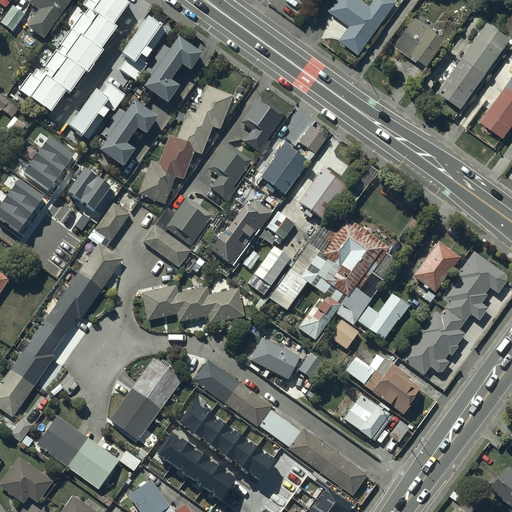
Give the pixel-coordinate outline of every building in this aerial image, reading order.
[(88,12),(84,17),(74,11),(62,28),(71,34),(67,39),(57,32),(53,38),(54,39),(47,48),(56,54),(45,70),(47,71),(43,77),(37,73),(33,79),(30,77),(19,93),(29,100),(30,98),(51,113),(66,92),(69,94),(84,73),(87,75),(93,66),(92,65),(102,51),(101,51),(116,29),(113,27),(128,5),(122,1),(122,0),(85,0),(87,2),(83,8),(88,12)] [(29,0),(39,7),(27,24),(43,35),(68,0),(29,0)] [(354,0),(339,0),(329,15),(350,30),(340,45),(359,58),(396,5),(389,0),(376,0),(370,10),(354,0)] [(11,5),(0,21),(14,31),(21,21),(18,18),(22,13),(11,5)] [(165,31),(147,18),(121,54),(127,59),(119,69),(135,81),(147,65),(143,62),(165,31)] [(417,22),(396,52),(428,75),(447,48),(430,37),(432,34),(417,22)] [(488,28),(438,97),(461,113),(510,44),(488,28)] [(164,44),(146,69),(150,72),(144,82),(167,98),(178,81),(170,76),(181,60),(189,65),(201,49),(177,33),(168,47),(164,44)] [(511,83),(481,127),(503,143),(511,130),(511,83)] [(100,96),(94,92),(69,128),(87,142),(110,110),(113,113),(125,96),(109,84),(100,96)] [(151,159),(139,192),(165,202),(175,175),(183,178),(194,149),(202,152),(212,125),(219,127),(232,94),(205,84),(195,111),(188,108),(178,136),(169,133),(159,162),(151,159)] [(0,93),(0,107),(8,113),(15,103),(0,93)] [(259,93),(239,120),(251,128),(243,139),(261,152),(269,140),(266,137),(285,111),(259,93)] [(119,107),(101,131),(106,135),(99,145),(122,162),(134,145),(125,138),(136,123),(145,129),(157,112),(133,95),(123,110),(119,107)] [(14,114),(6,125),(18,133),(26,123),(14,114)] [(275,154),(260,175),(283,192),(306,161),(308,162),(314,152),(315,153),(327,135),(311,124),(298,141),(308,149),(303,155),(283,140),(273,153),(275,154)] [(224,139),(205,166),(218,175),(209,187),(226,198),(235,186),(233,184),(251,158),(224,139)] [(71,167),(38,157),(37,161),(34,160),(20,205),(22,206),(22,208),(55,218),(71,167)] [(323,165),(297,200),(320,217),(346,182),(323,165)] [(358,196),(348,189),(336,207),(345,213),(358,196)] [(167,206),(142,239),(179,265),(191,249),(164,230),(166,228),(190,244),(212,213),(186,195),(174,211),(167,206)] [(206,245),(229,262),(237,251),(239,252),(244,245),(243,244),(255,226),(259,228),(271,211),(254,198),(249,205),(242,200),(222,229),(218,227),(206,245)] [(111,241),(130,212),(113,201),(88,236),(97,243),(0,382),(0,406),(13,415),(51,360),(54,362),(57,357),(52,353),(77,316),(81,318),(123,256),(101,242),(104,237),(111,241)] [(294,221),(277,209),(265,225),(275,232),(271,238),(278,243),(294,221)] [(309,245),(269,299),(287,310),(308,281),(321,291),(297,326),(315,338),(334,311),(353,324),(374,293),(365,287),(363,290),(354,284),(355,282),(359,285),(388,245),(344,216),(324,236),(328,239),(321,249),(313,243),(312,244),(309,245)] [(88,234),(67,219),(52,240),(73,255),(88,234)] [(437,239),(411,274),(434,290),(459,255),(437,239)] [(44,253),(33,245),(26,256),(37,264),(36,265),(54,276),(65,260),(48,248),(44,253)] [(290,257),(273,245),(247,283),(263,294),(285,263),(291,267),(294,262),(289,259),(290,257)] [(506,279),(505,272),(472,249),(454,275),(458,278),(445,296),(450,299),(440,313),(434,309),(418,331),(419,332),(400,358),(423,373),(429,365),(437,370),(440,370),(448,360),(444,357),(448,352),(451,354),(458,344),(456,342),(464,332),(458,328),(469,312),(478,319),(487,306),(480,301),(486,292),(485,291),(488,286),(497,292),(506,279)] [(205,260),(199,256),(190,268),(196,272),(205,260)] [(0,289),(9,276),(0,270),(0,289)] [(175,285),(140,292),(146,321),(175,314),(177,322),(206,316),(208,324),(243,316),(237,288),(208,295),(206,287),(177,294),(175,285)] [(412,291),(407,298),(418,307),(424,300),(412,291)] [(377,313),(367,306),(356,322),(383,341),(397,320),(399,321),(409,306),(391,293),(377,313)] [(260,297),(245,317),(251,321),(266,301),(260,297)] [(359,332),(341,319),(328,338),(347,350),(359,332)] [(28,341),(19,335),(13,343),(22,349),(28,341)] [(261,335),(256,344),(249,340),(242,352),(250,360),(250,359),(286,377),(289,371),(294,373),(297,366),(293,364),(298,355),(261,335)] [(310,350),(297,368),(310,377),(323,360),(310,350)] [(355,355),(344,369),(401,412),(412,397),(411,396),(419,384),(409,377),(410,375),(390,360),(389,361),(376,351),(367,363),(355,355)] [(160,361),(153,356),(108,418),(137,439),(183,376),(169,365),(170,363),(163,358),(160,361)] [(207,358),(191,379),(255,426),(257,424),(287,446),(286,448),(351,493),(366,473),(302,427),(300,430),(268,407),(271,404),(207,358)] [(388,412),(360,392),(349,407),(348,406),(341,416),(370,437),(370,436),(374,439),(391,416),(387,413),(388,412)] [(274,460),(196,405),(179,428),(257,483),(274,460)] [(118,459),(57,413),(36,443),(98,488),(118,459)] [(22,415),(10,433),(28,446),(34,439),(26,433),(33,423),(22,415)] [(397,421),(387,433),(397,441),(407,428),(397,421)] [(221,502),(236,480),(172,435),(157,457),(221,502)] [(126,449),(119,459),(133,470),(141,459),(126,449)] [(19,454),(0,480),(0,484),(24,502),(29,495),(37,501),(53,479),(19,454)] [(285,456),(277,468),(284,472),(273,487),(308,511),(309,511),(328,486),(285,456)] [(500,474),(496,471),(486,486),(511,503),(511,466),(507,463),(500,474)] [(139,485),(127,493),(140,511),(192,511),(185,501),(175,508),(171,503),(169,504),(151,477),(145,481),(144,479),(138,483),(139,485)] [(351,511),(353,510),(326,490),(309,511),(351,511)] [(72,493),(58,511),(96,511),(97,511),(72,493)] [(281,511),(260,497),(254,505),(261,510),(259,511),(281,511)]
